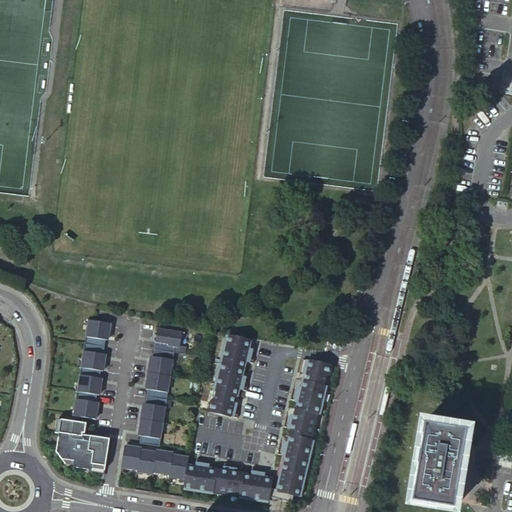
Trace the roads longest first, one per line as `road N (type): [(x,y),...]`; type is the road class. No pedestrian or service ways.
road 1 (residential): [(319,511),(421,113),(425,52),(415,0)]
road 2 (tertiary): [(0,295),(25,316),(34,342),(20,463)]
road 3 (residential): [(133,327),(106,506)]
